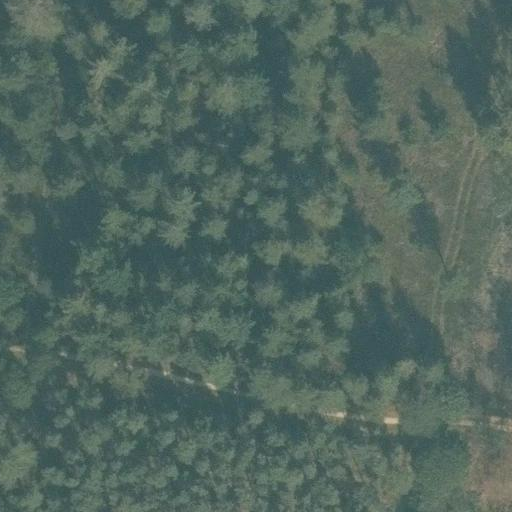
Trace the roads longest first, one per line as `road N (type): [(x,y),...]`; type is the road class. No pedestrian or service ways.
road 1 (track): [(30,385),(511,449)]
road 2 (track): [(65,0),(25,348)]
road 3 (track): [(44,511),(30,385)]
